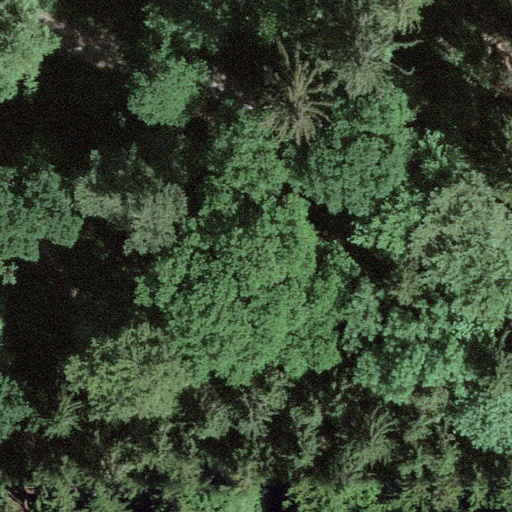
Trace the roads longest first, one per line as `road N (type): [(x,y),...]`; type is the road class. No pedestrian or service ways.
road 1 (track): [(0,13),(110,55),(329,115),(489,248),(511,280)]
road 2 (track): [(179,511),(0,197)]
